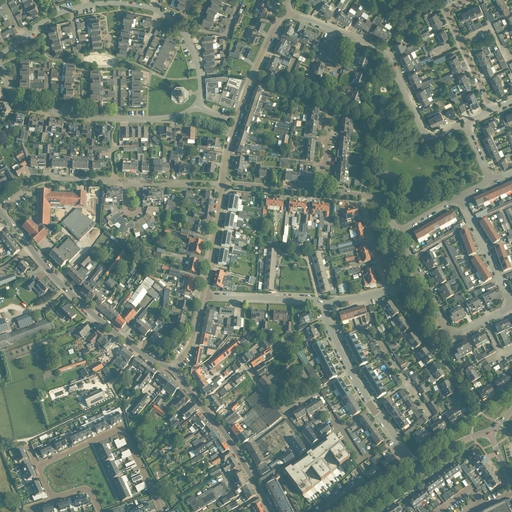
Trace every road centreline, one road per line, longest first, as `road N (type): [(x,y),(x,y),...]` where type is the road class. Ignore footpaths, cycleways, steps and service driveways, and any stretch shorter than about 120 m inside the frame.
road 1 (residential): [(196,106),(198,69),(186,37),(140,6),(71,9),(0,52)]
road 2 (secondary): [(172,370),(69,293),(0,210)]
road 3 (residential): [(0,66),(19,104),(29,107),(147,119),(196,106)]
road 4 (residential): [(37,465),(123,427),(158,511)]
road 5 (residential): [(349,35),(388,53),(426,134),(465,121)]
road 6 (residential): [(0,207),(42,175),(125,181)]
road 7 (residential): [(492,109),(447,11),(466,0)]
road 8 (secondary): [(269,511),(200,403)]
road 9 (unclassified): [(236,121),(284,9)]
